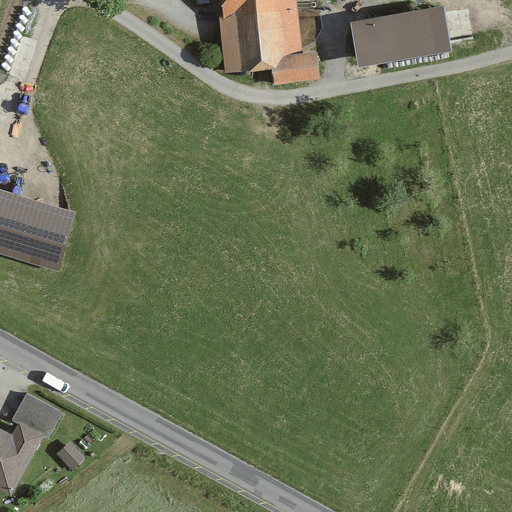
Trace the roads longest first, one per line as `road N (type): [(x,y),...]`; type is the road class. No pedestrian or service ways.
road 1 (tertiary): [(311,511),(0,343)]
road 2 (residential): [(91,0),(242,92),(321,91)]
road 3 (track): [(511,52),(321,91)]
road 4 (unknown): [(71,0),(32,48),(0,113)]
